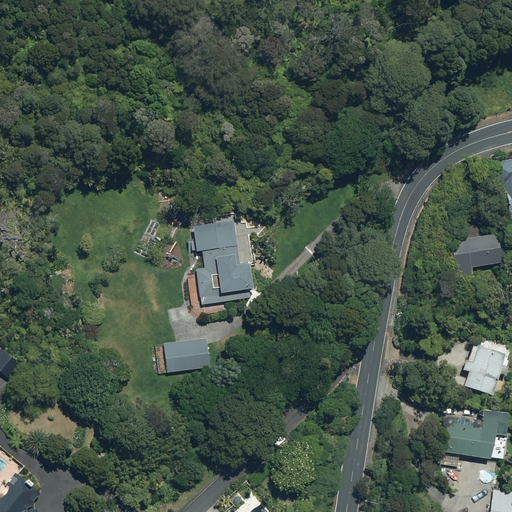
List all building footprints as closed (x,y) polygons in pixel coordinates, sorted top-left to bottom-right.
[(511,162),(486,167),(490,186),(496,186),(501,219),(511,217),(511,162)] [(204,298),(205,305),(253,299),(251,291),(258,291),(253,265),(242,267),(236,222),(196,228),(200,253),(205,252),(207,269),(199,270),(203,298),(204,298)] [(441,244),(447,280),(463,277),(462,270),(496,265),(491,236),(441,244)] [(165,345),(168,374),(212,369),(208,339),(165,345)] [(0,343),(0,370),(11,380),(25,364),(0,343)] [(465,386),(493,395),(507,352),(479,343),(473,361),(466,359),(464,369),(470,371),(465,386)] [(449,427),(448,431),(445,450),(492,458),(495,433),(506,434),(509,411),(485,408),(482,426),(455,422),(456,419),(453,415),(448,415),(444,417),(444,423),(446,426),(449,427)] [(38,511),(38,507),(27,509),(40,492),(15,471),(0,489),(0,511),(38,511)] [(491,511),(511,511),(511,491),(495,489),(491,511)] [(141,511),(129,502),(121,511),(141,511)]
